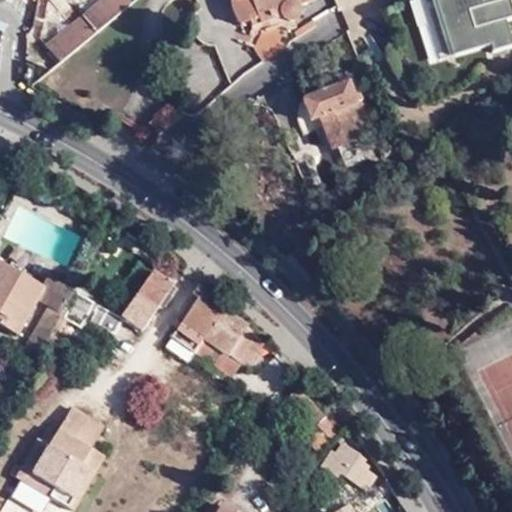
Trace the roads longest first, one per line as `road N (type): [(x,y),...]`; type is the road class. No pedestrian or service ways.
road 1 (primary): [(211,240),(148,192),(0,110)]
road 2 (primary): [(444,511),(304,318)]
road 3 (residential): [(211,240),(183,298),(127,366)]
road 4 (residential): [(304,318),(270,385),(269,449)]
road 5 (primary): [(304,318),(211,240)]
